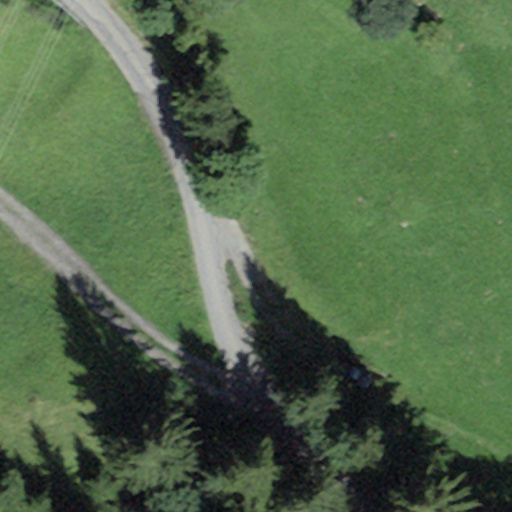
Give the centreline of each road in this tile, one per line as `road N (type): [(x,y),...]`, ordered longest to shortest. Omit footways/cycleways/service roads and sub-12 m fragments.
road 1 (unclassified): [(345,511),(217,314),(191,198),(159,110),(51,0)]
road 2 (track): [(495,454),(405,410),(322,350),(191,198)]
road 3 (track): [(269,400),(211,384),(123,331),(0,217)]
